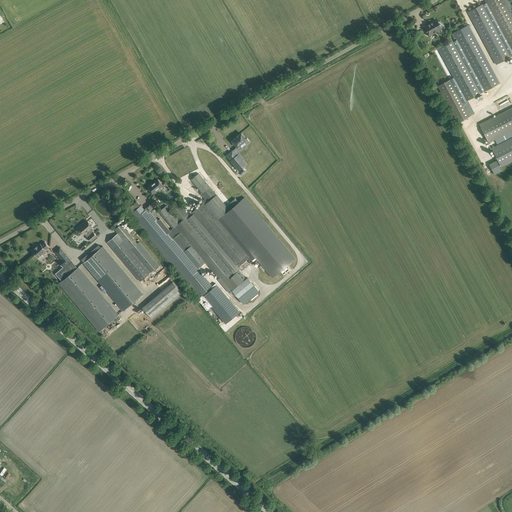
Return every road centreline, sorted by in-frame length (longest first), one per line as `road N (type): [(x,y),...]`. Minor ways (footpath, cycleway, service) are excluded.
road 1 (unclassified): [(0,241),(435,0)]
road 2 (primary): [(268,511),(0,277)]
